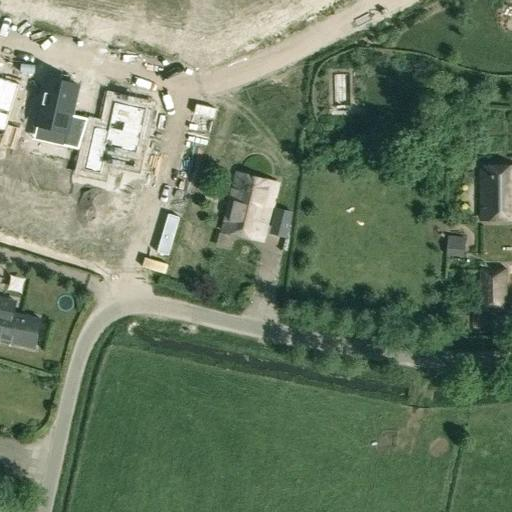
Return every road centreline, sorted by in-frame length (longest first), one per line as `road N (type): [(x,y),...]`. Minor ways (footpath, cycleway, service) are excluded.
road 1 (unclassified): [(121,303),(165,304),(392,356),(511,357)]
road 2 (residential): [(367,11),(204,90),(0,43)]
road 3 (unclassified): [(41,511),(75,358),(97,315),(121,303)]
road 4 (unknown): [(131,278),(0,239)]
